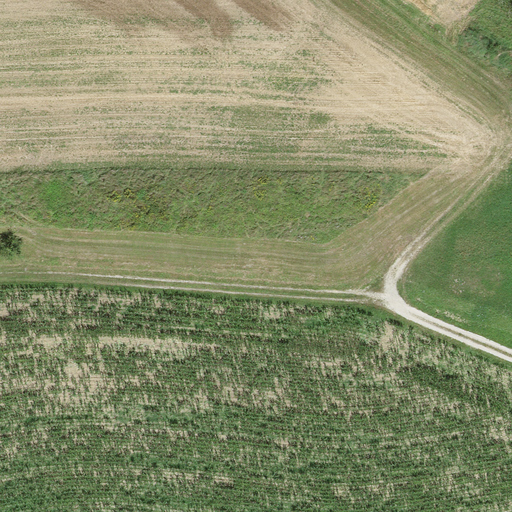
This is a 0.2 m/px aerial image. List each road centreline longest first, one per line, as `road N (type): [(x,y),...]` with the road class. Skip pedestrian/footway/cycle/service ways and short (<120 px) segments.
road 1 (track): [(0,278),(387,295),(389,276),(409,247),(511,140)]
road 2 (track): [(511,357),(404,313),(387,295)]
